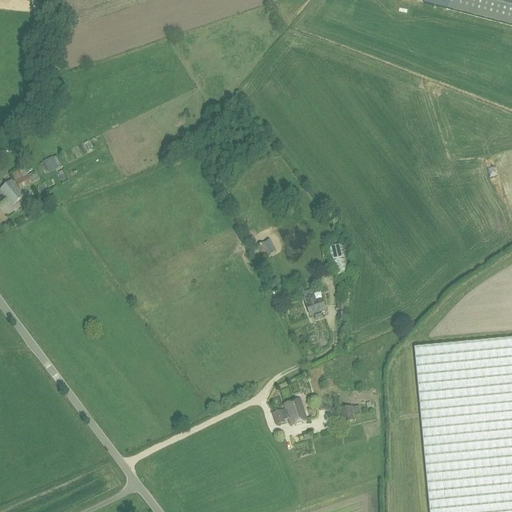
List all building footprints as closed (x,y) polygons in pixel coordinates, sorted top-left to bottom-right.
[(511,0),(445,0),(444,8),(511,24),(511,0)] [(499,150),(495,153),(503,163),(507,160),(499,150)] [(42,174),(48,172),(60,166),(56,158),(53,159),(52,157),(43,162),(43,163),(37,165),(42,174)] [(12,173),(14,178),(29,171),(27,166),(12,173)] [(36,168),(30,172),(35,179),(41,175),(36,168)] [(15,182),(19,190),(32,184),(27,176),(15,182)] [(0,189),(0,190),(13,206),(24,196),(11,181),(0,189)] [(263,243),(256,247),(258,250),(251,254),(254,262),(269,254),(263,243)] [(328,247),(336,279),(348,276),(340,244),(328,247)] [(348,285),(345,278),(341,280),(337,281),(340,288),(348,285)] [(322,318),(320,312),(324,311),(320,299),(315,301),(313,295),(303,298),(306,304),(305,305),(309,316),(313,315),(314,320),(322,318)] [(349,298),(338,296),(337,309),(347,311),(349,298)] [(511,511),(511,339),(413,349),(428,511),(511,511)] [(284,410),(281,411),(271,414),(275,426),(284,423),(284,420),(287,419),(290,427),(306,421),(299,400),(283,405),(284,410)] [(338,410),(342,424),(354,422),(353,414),(360,413),(358,406),(352,408),(351,407),(338,410)] [(302,434),(304,441),(313,438),(311,432),(302,434)]
